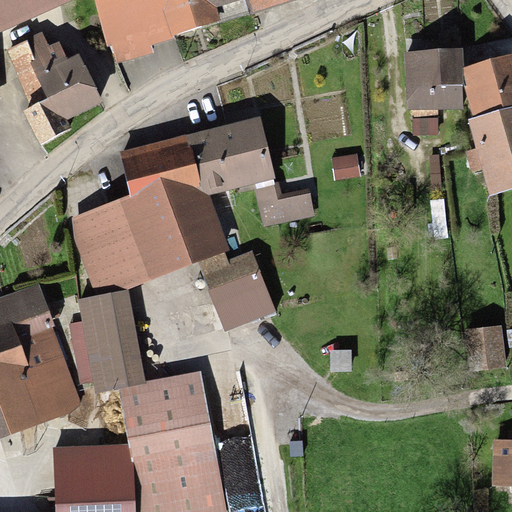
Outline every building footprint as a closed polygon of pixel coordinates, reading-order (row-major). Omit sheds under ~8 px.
[(0,0),(0,25),(28,15),(64,0),(0,0)] [(245,11),(241,0),(90,0),(108,63),(146,53),(144,46),(166,40),(164,34),(245,11)] [(241,0),(245,11),(285,0),(241,0)] [(40,45),(28,15),(0,25),(0,33),(20,84),(35,79),(41,94),(21,102),(31,126),(91,102),(72,56),(59,61),(51,41),(40,45)] [(454,51),(401,54),(404,108),(458,104),(454,51)] [(458,67),(474,119),(511,108),(511,73),(506,53),(458,67)] [(511,108),(474,119),(467,121),(488,193),(511,186),(511,108)] [(255,119),(177,138),(200,195),(270,179),(255,119)] [(67,221),(96,296),(195,258),(220,248),(200,195),(177,138),(120,152),(128,198),(67,221)] [(254,190),(262,228),(309,217),(303,192),(277,198),(274,186),(254,190)] [(511,226),(493,232),(511,291),(511,290),(511,226)] [(220,248),(195,258),(221,326),(265,309),(245,257),(226,265),(220,248)] [(0,431),(75,403),(32,288),(0,299),(0,431)] [(464,331),(466,369),(499,367),(496,329),(464,331)] [(194,373),(119,389),(135,468),(211,452),(194,373)] [(492,483),(511,483),(511,441),(494,441),(492,483)] [(50,511),(127,511),(125,447),(48,449),(50,511)]
